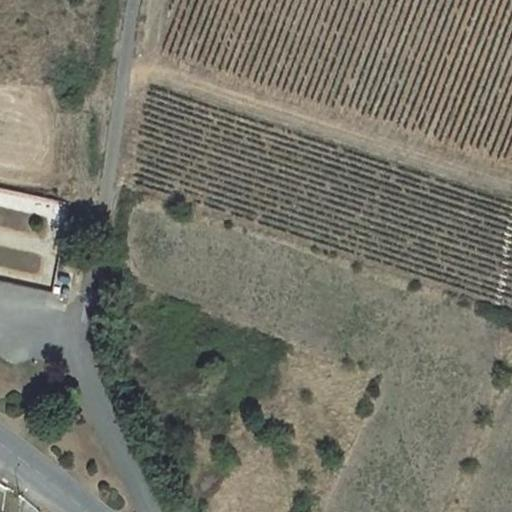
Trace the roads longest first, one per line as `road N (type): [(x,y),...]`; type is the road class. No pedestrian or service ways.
road 1 (residential): [(135,0),(102,215),(73,339),(91,396),(151,511)]
road 2 (track): [(126,61),(511,184)]
